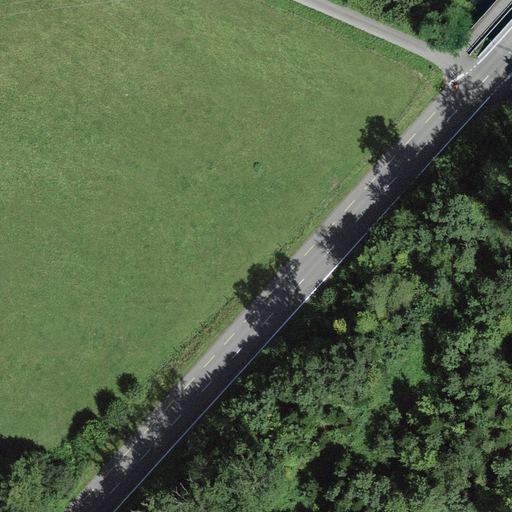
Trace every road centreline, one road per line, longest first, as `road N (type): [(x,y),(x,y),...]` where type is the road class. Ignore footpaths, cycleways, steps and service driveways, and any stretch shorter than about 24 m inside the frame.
road 1 (secondary): [(83,511),(489,70)]
road 2 (unclassified): [(489,70),(306,0)]
